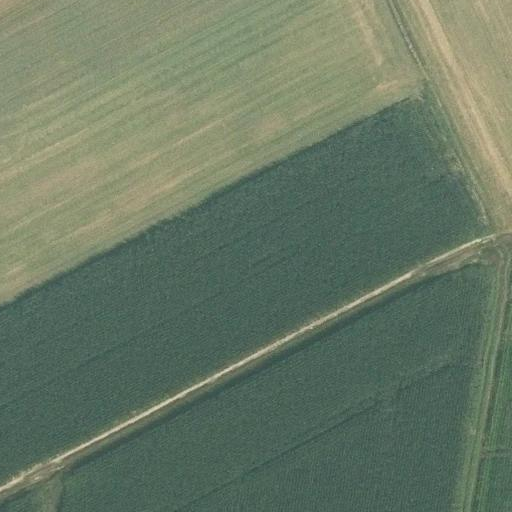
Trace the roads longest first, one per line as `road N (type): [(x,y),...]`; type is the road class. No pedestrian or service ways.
road 1 (track): [(501,234),(0,494)]
road 2 (track): [(501,234),(504,258),(465,511)]
road 3 (track): [(392,0),(501,234)]
